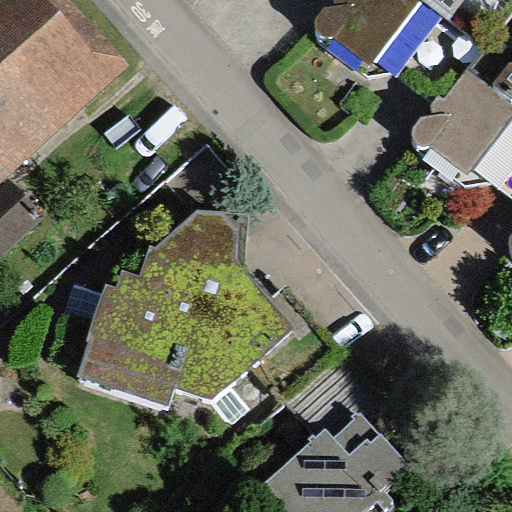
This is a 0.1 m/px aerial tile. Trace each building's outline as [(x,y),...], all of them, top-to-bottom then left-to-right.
[(132,68),(68,0),(0,0),(0,190),(8,182),(132,68)] [(511,0),(350,0),(318,44),(368,82),(396,79),(441,113),(493,45),(511,59),(511,0)] [(329,0),(342,10),(349,0),(329,0)] [(511,59),(493,45),(441,113),(410,148),(466,191),(494,188),(511,200),(511,59)] [(0,190),(0,258),(2,260),(45,219),(8,182),(0,190)] [(142,286),(123,280),(118,298),(108,295),(79,388),(169,416),(175,396),(214,408),(295,338),(235,269),(238,241),(223,225),(198,224),(159,259),(151,256),(142,286)] [(360,423),(333,447),(326,439),(258,499),(269,511),(392,511),(386,504),(413,481),(366,429),(360,423)]
